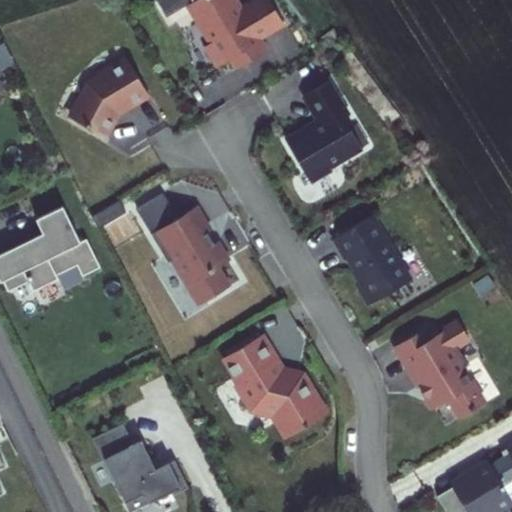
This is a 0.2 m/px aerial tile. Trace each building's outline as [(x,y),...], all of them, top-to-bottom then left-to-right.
[(238,0),(198,0),(185,9),(209,46),(203,51),(215,70),(230,63),(236,73),(271,52),(264,42),(286,30),(269,0),(253,0),(242,7),(238,0)] [(334,27),(319,38),(390,130),(400,123),(405,119),(346,42),(349,39),(341,28),(337,31),(334,27)] [(86,84),(67,118),(109,142),(123,117),(152,100),(126,56),(95,75),(97,78),(86,84)] [(285,119),(306,108),(299,94),(328,79),(318,60),(268,85),(285,119)] [(330,81),(302,99),(316,122),(285,141),(312,186),(363,153),(330,81)] [(162,194),(137,210),(151,235),(198,310),(215,302),(232,288),(221,270),(231,262),(220,243),(209,249),(203,238),(213,232),(199,207),(178,219),(162,194)] [(43,238),(0,258),(0,285),(3,285),(8,293),(12,292),(19,306),(34,298),(40,308),(67,295),(64,291),(87,280),(84,277),(101,269),(87,241),(80,246),(63,210),(34,224),(43,238)] [(375,214),(331,241),(368,308),(414,282),(375,214)] [(426,331),(401,347),(415,370),(413,372),(423,389),(426,387),(433,399),(439,409),(454,400),(461,409),(483,395),(460,360),(466,356),(456,340),(468,333),(461,323),(432,341),(426,331)] [(265,333),(217,362),(249,416),(271,422),(285,443),(332,412),(306,373),(286,367),(265,333)] [(397,359),(383,366),(397,393),(411,386),(397,359)] [(426,387),(423,389),(430,401),(433,399),(426,387)] [(123,425),(93,440),(127,511),(140,511),(190,488),(176,460),(156,472),(142,442),(133,446),(123,425)] [(511,447),(504,453),(506,457),(441,499),(448,511),(511,511),(511,507),(510,505),(511,503),(511,447)]
